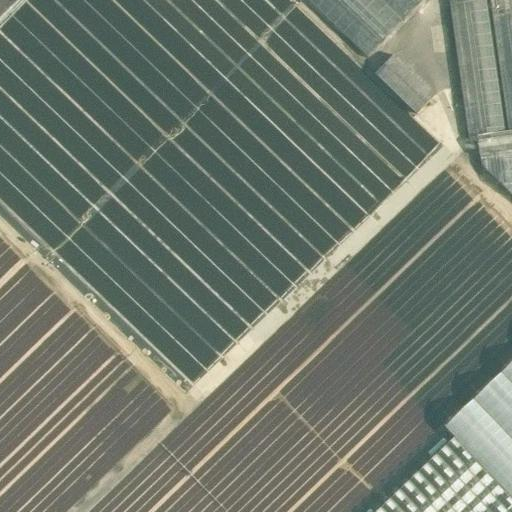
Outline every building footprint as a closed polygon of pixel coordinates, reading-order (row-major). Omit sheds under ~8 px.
[(425,0),(306,0),(369,60),(425,0)] [(486,0),(463,0),(449,2),(468,139),(477,137),(505,133),(486,0)] [(511,0),(489,0),(508,133),(511,132),(511,0)] [(435,96),(394,56),(376,75),(417,115),(435,96)] [(505,133),(477,137),(480,157),(511,152),(511,132),(508,133),(505,133)] [(511,152),(480,157),(482,167),(511,196),(511,152)] [(511,363),(445,428),(455,438),(511,497),(511,363)] [(511,511),(511,497),(455,438),(377,511),(511,511)]
